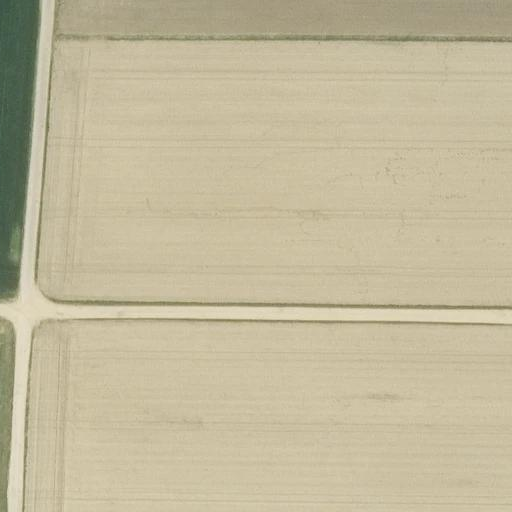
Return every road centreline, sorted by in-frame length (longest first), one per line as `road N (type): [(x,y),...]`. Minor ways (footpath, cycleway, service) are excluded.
road 1 (track): [(39,323),(511,323)]
road 2 (track): [(63,0),(39,323)]
road 3 (track): [(39,323),(31,511)]
